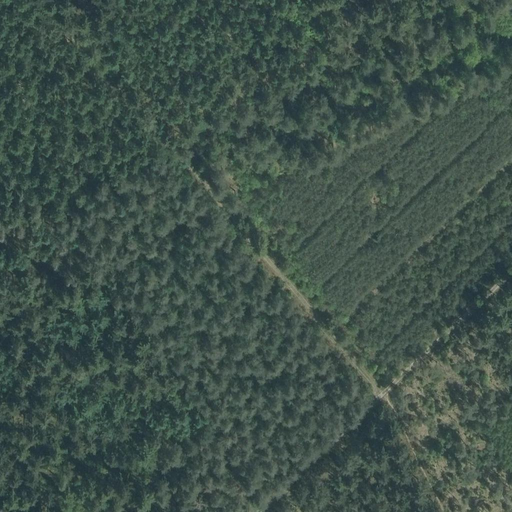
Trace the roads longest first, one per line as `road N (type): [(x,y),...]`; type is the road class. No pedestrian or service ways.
road 1 (track): [(451,511),(386,389),(61,0)]
road 2 (track): [(264,511),(511,272)]
